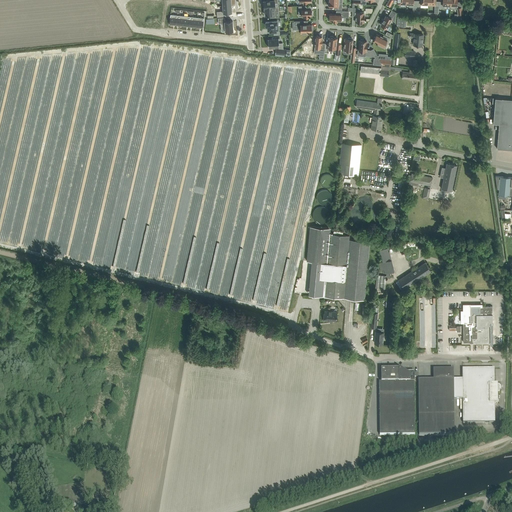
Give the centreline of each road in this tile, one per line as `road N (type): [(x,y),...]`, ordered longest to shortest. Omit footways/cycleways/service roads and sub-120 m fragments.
road 1 (unclassified): [(254,315),(377,362),(511,357)]
road 2 (track): [(0,254),(254,315)]
road 3 (track): [(511,437),(285,511)]
road 4 (unclassified): [(511,167),(423,149),(420,75)]
road 5 (residential): [(250,41),(135,29),(118,1)]
